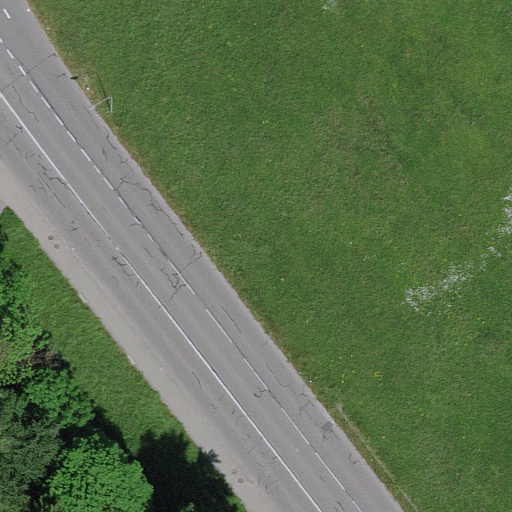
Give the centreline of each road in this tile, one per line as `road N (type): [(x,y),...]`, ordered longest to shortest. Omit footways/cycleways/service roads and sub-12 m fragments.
road 1 (primary): [(321,511),(0,93)]
road 2 (track): [(14,511),(45,473),(50,434),(0,333)]
